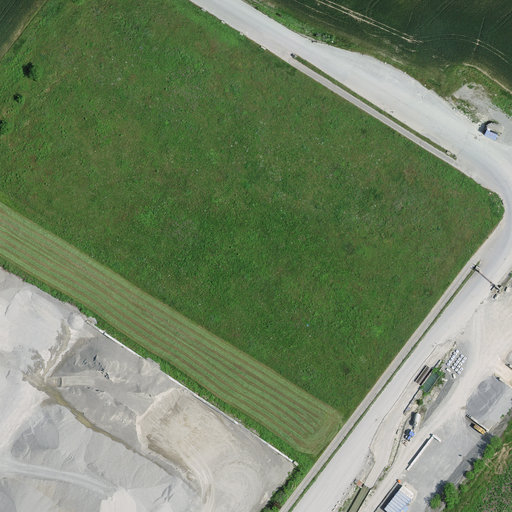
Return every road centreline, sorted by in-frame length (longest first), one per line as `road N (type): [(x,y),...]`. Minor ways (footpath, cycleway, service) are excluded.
road 1 (unclassified): [(283,511),(511,215)]
road 2 (track): [(511,315),(501,338),(469,320),(444,347),(394,421),(353,511)]
road 3 (unclassified): [(474,169),(386,98),(249,24)]
road 4 (unclassified): [(249,24),(293,62),(474,169)]
road 5 (track): [(501,338),(468,409),(410,482)]
